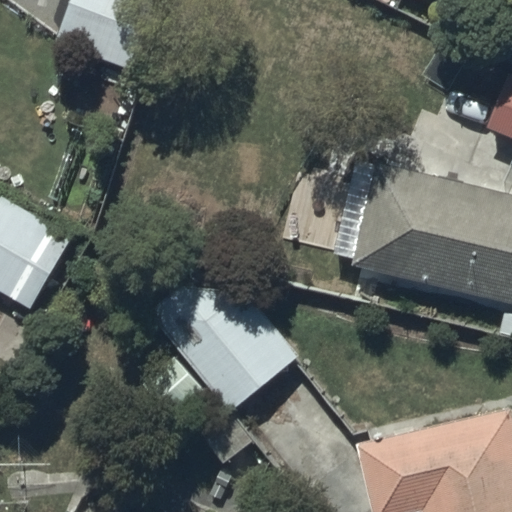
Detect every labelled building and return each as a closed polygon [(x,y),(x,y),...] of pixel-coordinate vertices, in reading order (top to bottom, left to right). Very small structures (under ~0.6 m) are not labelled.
[(158,0),(69,0),(57,30),(135,60),(158,0)] [(441,56),(270,0),(230,0),(223,22),(323,55),(325,51),(431,86),(441,56)] [(511,69),(492,118),(511,126),(511,69)] [(511,182),(380,150),(379,157),(358,152),(336,244),(355,249),(353,256),(509,294),(501,326),(511,328),(511,182)] [(78,228),(8,188),(2,185),(0,189),(0,278),(37,300),(78,228)] [(298,345),(212,247),(148,304),(234,402),(298,345)] [(511,511),(511,396),(356,431),(374,511),(375,511),(426,501),(427,511),(511,511)] [(223,511),(222,511),(221,511),(93,511),(66,501),(62,511),(223,511)]
